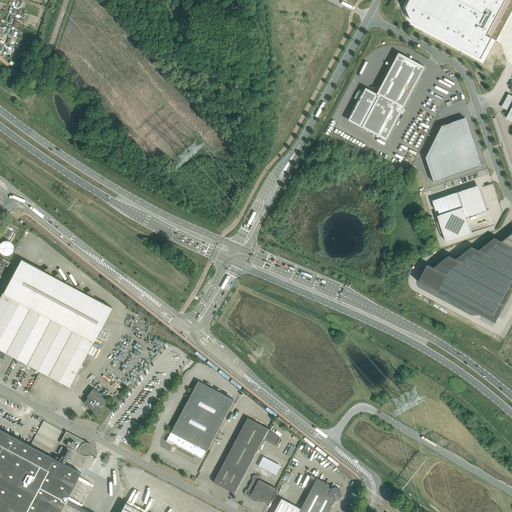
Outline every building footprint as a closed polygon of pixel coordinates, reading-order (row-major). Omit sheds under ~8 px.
[(511,0),(410,0),(407,7),(412,22),(481,59),(511,0)] [(16,16),(23,19),(25,12),(18,10),(16,16)] [(7,36),(6,42),(14,45),(16,39),(7,36)] [(357,106),(351,118),(358,122),(357,125),(386,140),(400,113),(402,114),(405,109),(403,108),(425,67),(398,52),(376,93),(365,87),(359,98),(361,98),(358,104),(357,103),(355,106),(357,106)] [(505,101),(502,107),(508,110),(511,101),(511,95),(510,95),(506,102),(505,101)] [(465,118),(441,126),(425,158),(433,182),(481,166),(465,118)] [(458,192),(432,200),(446,242),(472,233),(467,218),(472,216),(487,211),(485,206),(486,205),(483,198),(482,199),(478,187),(459,194),(458,192)] [(12,231),(4,227),(1,233),(2,233),(5,234),(4,237),(8,239),(12,231)] [(426,264),(417,281),(495,323),(511,291),(511,232),(502,241),(495,237),(479,250),(472,246),(456,259),(449,255),(433,268),(426,264)] [(0,253),(12,254),(13,240),(0,239),(0,253)] [(2,293),(0,297),(0,350),(69,387),(94,342),(112,308),(96,299),(90,290),(85,293),(80,285),(74,288),(69,279),(64,282),(58,273),(53,276),(48,268),(43,271),(21,260),(3,293),(2,293)] [(173,444),(201,459),(233,399),(198,381),(166,441),(172,445),(173,444)] [(106,400),(99,394),(99,393),(93,388),(86,397),(88,398),(84,403),(91,409),(92,408),(93,409),(92,411),(98,415),(103,408),(102,408),(102,407),(103,407),(103,406),(102,405),(106,400)] [(234,493),(264,438),(269,429),(247,417),(213,482),(234,493)] [(64,464),(73,448),(70,446),(62,462),(60,461),(61,459),(56,456),(54,458),(30,445),(0,429),(0,511),(59,511),(81,473),(64,464)] [(279,436),(269,429),(264,438),(274,444),(279,436)] [(77,450),(77,452),(83,455),(84,455),(85,456),(86,456),(87,456),(88,455),(89,455),(90,454),(91,453),(92,452),(92,451),(93,450),(93,449),(93,448),(92,447),(92,446),(91,445),(91,444),(90,444),(90,443),(89,443),(88,442),(87,442),(86,442),(85,442),(71,435),(74,436),(73,438),(72,438),(71,439),(71,440),(72,440),(71,442),(68,440),(67,439),(66,438),(65,437),(65,436),(65,435),(65,434),(65,433),(64,433),(60,441),(70,446),(73,448),(77,450)] [(276,474),(281,465),(262,456),(257,465),(276,474)] [(273,511),(327,511),(334,500),(339,498),(341,494),(340,489),(335,487),(331,488),(328,487),(329,484),(311,475),(309,477),(315,480),(300,508),(281,498),(273,511)] [(246,490),(244,493),(245,493),(245,494),(248,496),(250,496),(251,499),(256,501),(259,500),(259,499),(268,504),(276,489),(259,480),(259,477),(255,476),(254,476),(253,478),(253,480),(248,490),(246,490)] [(142,511),(125,503),(120,511),(142,511)]
